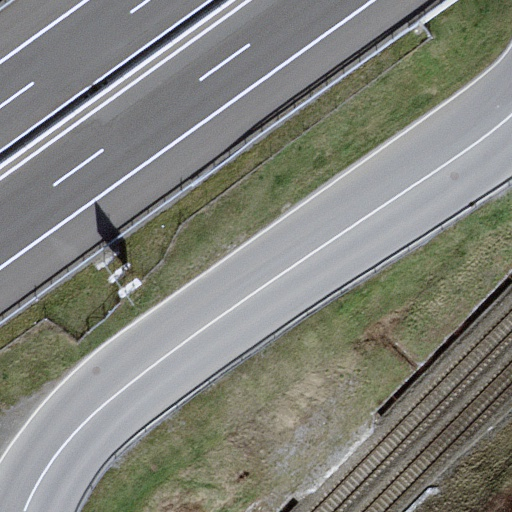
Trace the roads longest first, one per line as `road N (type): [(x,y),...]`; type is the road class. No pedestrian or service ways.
road 1 (unclassified): [(23,511),(58,450),(116,393),(511,113)]
road 2 (motorway): [(0,224),(312,0)]
road 3 (motorway): [(147,0),(0,106)]
